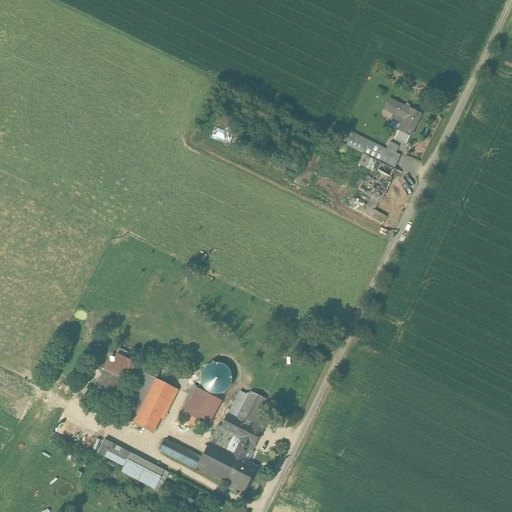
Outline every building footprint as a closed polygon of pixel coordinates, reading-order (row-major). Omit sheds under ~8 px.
[(405,107),(389,99),(383,110),(392,114),(390,119),(401,125),(398,130),(398,131),(394,138),(406,144),(409,136),(410,136),(421,114),(409,108),(408,108),(409,105),(406,104),(405,107)] [(226,132),(214,128),(209,143),(222,147),(226,132)] [(346,145),(363,154),(369,142),(352,134),(346,145)] [(386,151),(369,142),(363,154),(380,162),(386,151)] [(398,147),(390,142),(386,149),(395,153),(398,147)] [(395,153),(386,149),(386,151),(380,162),(381,163),(394,169),(400,156),(395,153)] [(310,152),(295,183),(306,188),(321,157),(310,152)] [(380,162),(363,154),(359,163),(377,171),(381,163),(380,162)] [(377,171),(372,180),(366,176),(359,189),(372,197),(367,207),(375,211),(395,174),(400,177),(402,173),(394,169),(381,163),(377,171)] [(375,211),(367,207),(353,199),(348,207),(382,225),(387,217),(375,211)] [(111,356),(103,370),(126,381),(132,366),(111,356)] [(143,361),(139,370),(155,379),(160,369),(143,361)] [(92,393),(114,404),(126,381),(103,370),(97,382),(92,393)] [(133,423),(155,379),(139,370),(116,415),(133,423)] [(155,379),(133,423),(153,433),(162,414),(165,415),(178,390),(155,379)] [(223,402),(198,389),(185,414),(188,415),(199,421),(210,427),(223,402)] [(239,391),(227,414),(236,419),(248,396),(239,391)] [(266,399),(250,391),(248,396),(236,419),(252,427),(258,415),(266,399)] [(252,427),(236,419),(227,414),(220,427),(245,440),(236,457),(238,458),(241,460),(247,449),(251,451),(261,432),(252,427)] [(287,425),(291,416),(286,414),(281,422),(287,425)] [(199,421),(188,415),(184,422),(196,427),(199,421)] [(267,420),(258,415),(252,427),(261,432),(267,420)] [(220,427),(218,426),(209,443),(236,457),(245,440),(220,427)] [(163,470),(104,440),(97,453),(124,467),(122,472),(154,488),(163,470)] [(200,458),(165,440),(159,450),(195,469),(196,467),(200,458)] [(209,443),(208,443),(200,458),(196,467),(226,482),(238,458),(236,457),(209,443)] [(254,453),(251,451),(247,449),(241,460),(249,464),(254,453)] [(241,460),(238,458),(226,482),(244,491),(256,467),(249,464),(241,460)]
